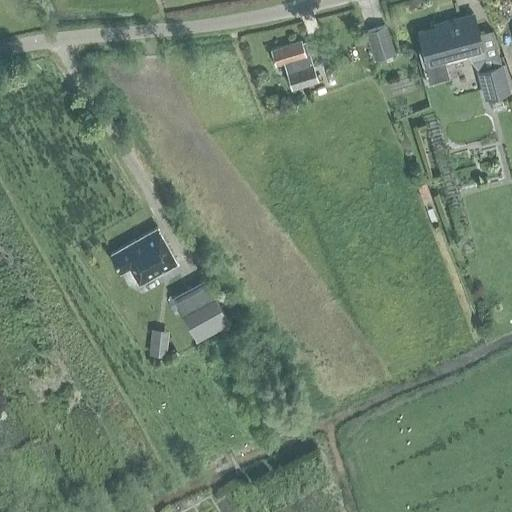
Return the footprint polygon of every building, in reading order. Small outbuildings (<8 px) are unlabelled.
[(471,59),(475,58),(484,56),(484,55),(477,28),(464,31),(460,17),(443,22),(444,25),(420,31),(424,48),(419,49),(428,83),(429,83),(429,81),(449,76),(444,56),(469,50),(471,59)] [(386,26),(366,33),(374,59),(395,53),(386,26)] [(283,63),(292,90),(318,82),(309,55),(315,53),(311,41),(301,44),(300,41),(271,50),(276,65),(283,63)] [(484,56),(475,58),(486,97),(509,91),(497,51),(484,55),(484,56)] [(120,274),(129,269),(138,285),(178,263),(158,226),(109,254),(120,274)] [(214,297),(181,315),(196,341),(229,323),(214,297)] [(152,329),(149,355),(166,357),(169,331),(152,329)]
